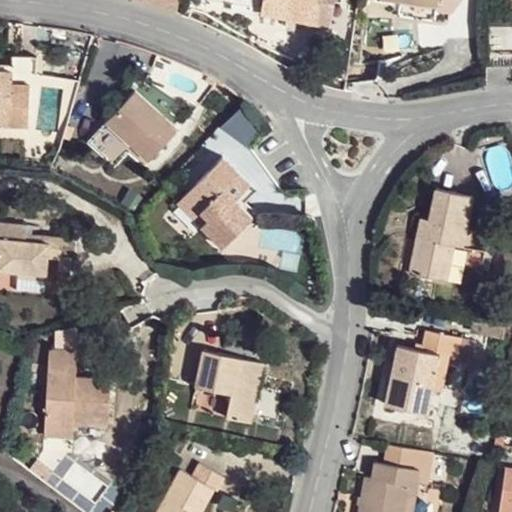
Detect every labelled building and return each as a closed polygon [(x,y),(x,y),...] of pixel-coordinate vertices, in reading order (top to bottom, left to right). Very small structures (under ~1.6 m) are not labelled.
[(318,28),(323,0),(263,0),(260,17),(289,21),(303,24),(318,28)] [(323,0),(318,28),(329,30),(334,0),(323,0)] [(385,0),(384,5),(440,14),(441,8),(442,2),(442,0),(385,0)] [(287,31),(289,21),(260,17),(259,26),(287,31)] [(0,118),(6,119),(5,131),(23,131),(25,92),(30,91),(31,64),(9,62),(8,79),(0,78),(0,118)] [(153,112),(133,91),(84,143),(111,169),(130,149),(144,163),(174,132),(153,112)] [(204,178),(177,202),(193,220),(195,217),(202,224),(195,231),(215,253),(246,223),(230,207),(247,191),(221,162),(204,178)] [(423,245),(413,243),(407,280),(444,287),(450,250),(459,252),(468,201),(433,194),(430,209),(427,225),(423,245)] [(193,220),(177,202),(173,207),(195,231),(202,224),(195,217),(193,220)] [(0,270),(13,272),(41,274),(42,257),(58,259),(58,237),(20,234),(21,225),(0,223),(0,270)] [(417,223),(413,243),(423,245),(427,225),(417,223)] [(39,284),(41,274),(13,272),(12,281),(39,284)] [(422,336),(418,356),(436,360),(453,365),(457,343),(422,336)] [(63,370),(69,371),(70,349),(48,348),(42,352),(39,426),(68,427),(67,424),(68,419),(102,421),(103,378),(69,377),(62,377),(63,370)] [(257,363),(199,350),(190,387),(224,395),(218,418),(244,423),(249,400),(256,371),(257,363)] [(436,360),(418,356),(395,352),(388,381),(381,410),(423,418),(428,396),(436,360)] [(444,363),(453,365),(436,360),(428,396),(436,399),(444,363)] [(256,371),(249,400),(258,402),(264,400),(270,397),(274,393),(276,386),(276,380),(271,376),(265,372),(256,371)] [(152,423),(161,425),(163,416),(153,414),(152,423)] [(67,437),(68,427),(39,426),(39,436),(67,437)] [(399,511),(403,490),(412,492),(423,495),(428,458),(382,450),(376,486),(360,482),(355,511),(399,511)] [(195,511),(208,489),(214,493),(218,485),(223,476),(193,459),(183,475),(176,472),(153,511),(195,511)] [(511,511),(511,476),(500,475),(495,511),(511,511)] [(408,511),(412,492),(403,490),(399,511),(408,511)]
